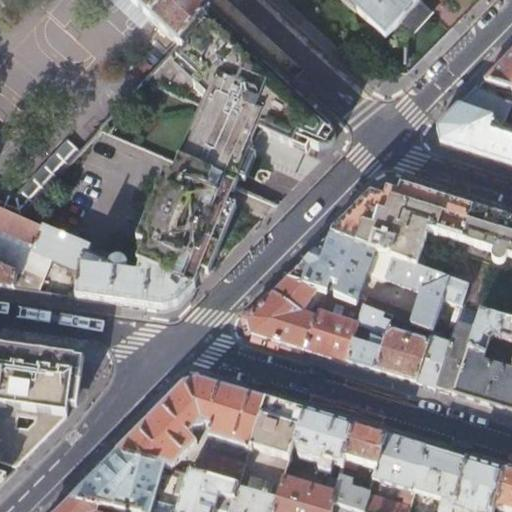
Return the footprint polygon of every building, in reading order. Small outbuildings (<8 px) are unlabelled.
[(127,0),(179,48),(210,13),(196,0),(127,0)] [(344,0),(387,39),(403,22),(416,33),(433,14),(418,0),(344,0)] [(317,118),(321,115),(302,97),(247,46),(210,13),(179,48),(144,85),(203,111),(178,166),(179,166),(236,191),(253,151),(249,149),(252,141),(254,135),(302,155),(306,148),(314,151),(315,149),(317,151),(320,152),(323,152),(326,152),(329,150),(332,148),(334,145),(334,142),(334,139),(334,136),(332,133),(331,133),(332,131),(317,118)] [(511,53),(484,82),(511,90),(511,96),(499,92),(497,97),(477,89),(458,108),(511,128),(511,53)] [(511,166),(511,128),(458,108),(437,129),(441,144),(452,147),(511,166)] [(119,119),(115,117),(101,132),(103,133),(110,137),(119,119)] [(99,143),(103,133),(101,132),(93,140),(99,143)] [(0,210),(22,219),(80,154),(67,142),(16,197),(0,190),(0,210)] [(179,166),(172,183),(230,205),(236,191),(179,166)] [(136,267),(195,290),(201,276),(230,205),(172,183),(164,180),(136,245),(144,249),(136,267)] [(341,226),(330,238),(450,282),(468,289),(454,330),(449,347),(435,391),(443,393),(454,396),(467,353),(479,314),(511,324),(511,223),(494,218),(455,205),(401,189),(399,196),(387,192),(384,200),(371,196),(368,200),(341,226)] [(230,205),(201,276),(209,276),(212,272),(220,253),(238,209),(230,205)] [(91,248),(22,219),(0,210),(0,268),(16,275),(13,290),(38,293),(45,277),(33,273),(40,257),(54,263),(74,272),(70,298),(77,299),(81,272),(91,248)] [(364,309),(384,317),(392,320),(413,326),(427,331),(433,332),(434,330),(438,317),(440,311),(443,301),(450,282),(330,238),(312,256),(288,280),(326,295),(332,297),(336,286),(345,290),(341,300),(364,309)] [(136,267),(91,248),(81,272),(77,299),(113,304),(161,311),(164,311),(178,307),(189,297),(195,290),(136,267)] [(0,268),(0,287),(13,290),(16,275),(0,268)] [(306,352),(326,295),(288,280),(277,292),(258,311),(248,321),(252,336),(306,352)] [(450,282),(443,301),(456,305),(448,328),(454,330),(468,289),(450,282)] [(332,297),(326,295),(306,352),(325,358),(348,364),(354,343),(358,329),(364,309),(341,300),(332,297)] [(382,322),(384,317),(364,309),(358,329),(370,333),(370,334),(371,334),(369,341),(371,341),(370,345),(365,344),(364,346),(354,343),(348,364),(360,368),(376,373),(390,324),(382,322)] [(440,311),(438,317),(446,320),(447,313),(440,311)] [(511,324),(479,314),(467,353),(485,358),(489,343),(494,339),(511,344),(511,324)] [(392,320),(390,324),(376,373),(394,378),(415,385),(433,332),(427,331),(423,342),(410,338),(413,326),(392,320)] [(434,330),(433,332),(415,385),(422,387),(435,391),(449,347),(436,344),(440,332),(434,330)] [(0,465),(16,470),(42,444),(29,432),(18,429),(20,417),(37,421),(37,425),(49,437),(57,428),(67,418),(76,359),(9,350),(0,348),(0,465)] [(511,366),(485,358),(467,353),(454,396),(482,405),(511,413),(511,366)] [(250,450),(266,402),(262,401),(233,392),(199,382),(184,385),(175,395),(116,454),(165,468),(172,470),(198,444),(196,442),(199,438),(194,433),(196,430),(197,430),(199,431),(200,431),(201,431),(202,430),(204,429),(205,428),(205,427),(206,426),(211,428),(208,437),(250,450)] [(285,408),(266,402),(250,450),(246,465),(238,490),(278,500),(291,460),(295,447),(305,414),(285,408)] [(327,421),(305,414),(295,447),(301,449),(299,454),(301,458),(316,463),(314,468),(319,470),(319,471),(330,475),(333,465),(342,469),(344,460),(353,428),(327,421)] [(368,433),(353,428),(344,460),(351,463),(349,468),(357,470),(358,465),(369,468),(377,470),(386,438),(368,433)] [(404,444),(386,438),(377,470),(374,481),(403,489),(401,497),(405,499),(403,505),(369,495),(364,511),(409,511),(415,493),(428,451),(404,444)] [(446,456),(428,451),(415,493),(443,501),(440,511),(452,511),(467,463),(446,456)] [(204,469),(201,479),(237,489),(238,490),(246,465),(202,453),(198,467),(204,469)] [(151,511),(165,468),(116,454),(95,476),(71,500),(120,511),(230,511),(237,489),(201,479),(174,471),(173,477),(179,479),(175,493),(183,496),(177,511),(151,511)] [(297,462),(291,460),(278,500),(274,511),(332,511),(334,506),(333,505),(338,486),(327,483),(324,493),(292,482),(297,462)] [(485,468),(467,463),(452,511),(494,511),(495,509),(505,474),(485,468)] [(374,481),(377,470),(369,468),(361,493),(343,487),(345,481),(339,480),(338,486),(333,505),(334,506),(354,511),(364,511),(369,495),(374,481)] [(511,511),(511,476),(505,474),(495,509),(504,511),(511,511)] [(274,511),(278,500),(238,490),(237,489),(230,511),(274,511)] [(120,511),(71,500),(59,511),(120,511)]
